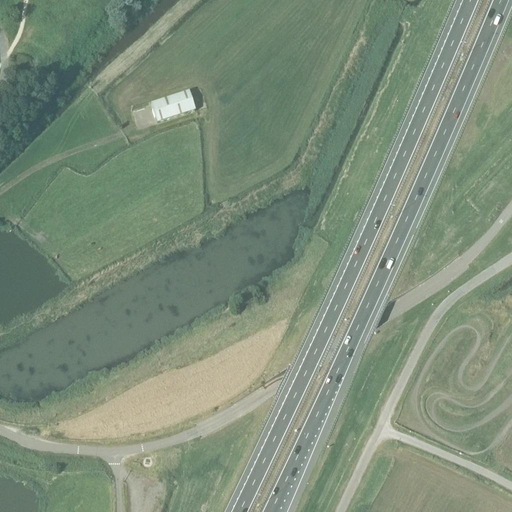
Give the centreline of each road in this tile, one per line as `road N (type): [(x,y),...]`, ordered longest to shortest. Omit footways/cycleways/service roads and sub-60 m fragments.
road 1 (motorway): [(269,511),(506,0)]
road 2 (motorway): [(466,0),(240,511)]
road 3 (unclassified): [(114,451),(187,434),(238,410),(463,260),(511,207)]
road 4 (unclassified): [(378,429),(436,313),(511,258)]
road 5 (track): [(0,193),(135,127)]
